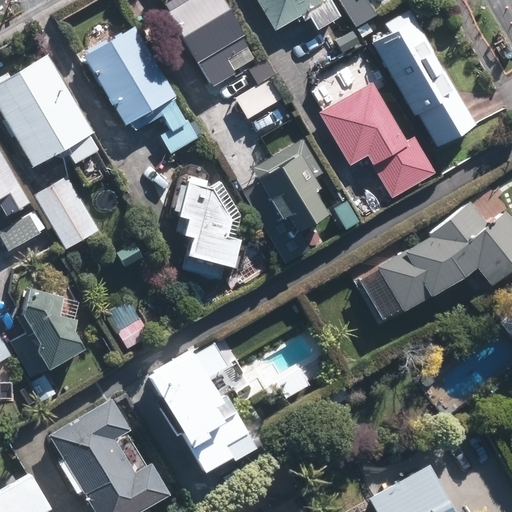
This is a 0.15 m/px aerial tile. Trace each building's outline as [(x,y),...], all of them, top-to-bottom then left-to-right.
[(159,0),(164,7),(161,9),(191,58),(193,57),(208,81),(229,68),(220,54),(241,42),(235,32),(238,29),(220,0),(159,0)] [(253,0),(269,26),(295,10),(299,16),(304,13),(312,25),(335,11),(328,0),(253,0)] [(369,14),(362,3),(346,12),(352,23),(369,14)] [(429,47),(405,6),(380,19),(386,28),(367,38),(409,112),(413,109),(431,142),(470,119),(438,63),(436,65),(426,48),(429,47)] [(169,90),(129,22),(78,52),(118,120),(125,117),(131,126),(157,110),(151,101),(169,90)] [(355,40),(348,28),(331,38),(338,49),(355,40)] [(31,58),(0,76),(0,126),(19,160),(52,141),(64,163),(86,150),(31,58)] [(278,99),(266,77),(232,97),(244,118),(278,99)] [(353,84),(306,113),(337,163),(352,153),(378,196),(410,176),(353,84)] [(288,146),(240,184),(270,210),(250,249),(286,268),(315,211),(288,146)] [(0,189),(0,246),(23,233),(34,252),(78,226),(52,182),(10,206),(0,189)] [(217,190),(168,191),(170,259),(219,258),(217,190)] [(454,207),(359,271),(385,309),(459,259),(475,282),(511,256),(511,240),(490,208),(466,224),(454,207)] [(138,256),(127,240),(108,253),(119,269),(138,256)] [(16,301),(21,310),(10,316),(21,336),(8,343),(27,377),(79,346),(49,294),(44,297),(39,288),(16,301)] [(114,301),(88,318),(108,348),(134,331),(114,301)] [(179,352),(130,379),(179,469),(229,442),(179,352)] [(95,399),(33,435),(78,511),(111,511),(143,494),(127,466),(109,477),(88,440),(111,427),(95,399)] [(427,511),(399,467),(342,502),(348,511),(427,511)] [(11,472),(0,479),(0,511),(19,511),(31,505),(11,472)]
